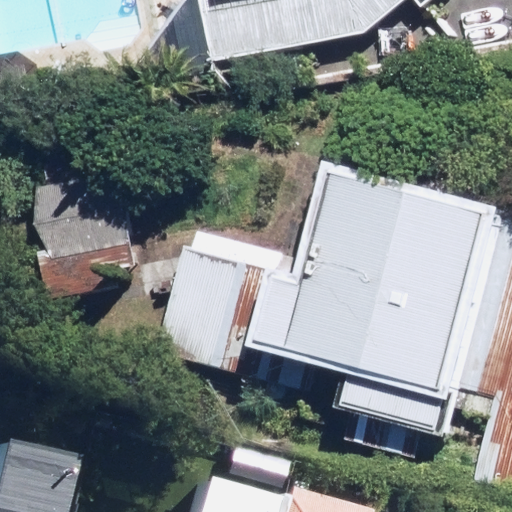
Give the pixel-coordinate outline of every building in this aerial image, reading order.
[(210,0),(224,66),(370,36),(416,1),(426,14),(445,0),(210,0)] [(143,282),(123,169),(39,184),(60,297),(143,282)] [(190,237),(160,359),(316,398),(322,375),(362,385),(346,449),(413,465),(420,438),(459,447),(511,230),(511,220),(322,174),(306,238),(287,233),(281,260),(190,237)] [(0,511),(75,511),(88,454),(11,437),(20,392),(0,387),(0,511)] [(511,396),(509,396),(488,486),(511,491),(511,396)] [(266,511),(270,496),(184,477),(176,511),(266,511)] [(342,511),(270,496),(266,511),(342,511)]
